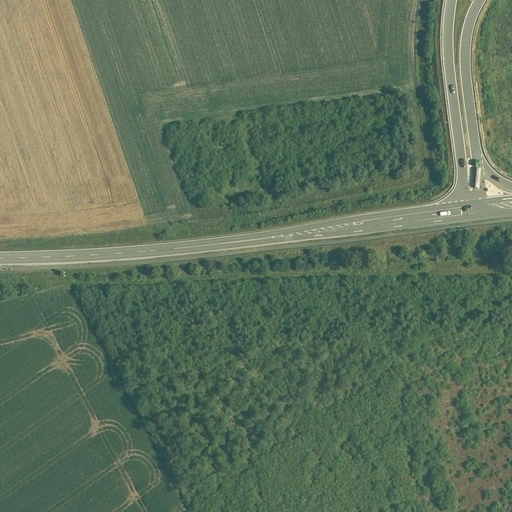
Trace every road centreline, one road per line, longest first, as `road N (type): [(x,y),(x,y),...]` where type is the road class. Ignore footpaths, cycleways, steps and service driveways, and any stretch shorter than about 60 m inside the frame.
road 1 (tertiary): [(0,260),(201,249),(467,213)]
road 2 (motorway): [(452,0),(449,77),(467,213)]
road 3 (motorway): [(474,150),(465,46),(482,0)]
